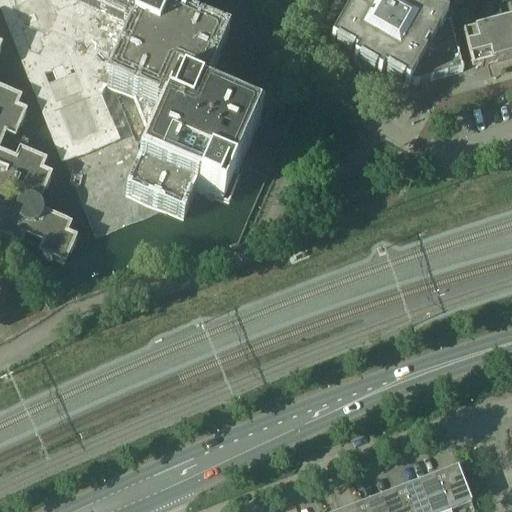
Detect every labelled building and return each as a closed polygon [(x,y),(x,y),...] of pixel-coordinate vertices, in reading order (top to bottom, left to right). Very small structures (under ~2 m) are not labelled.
[(0,0),(0,16),(14,51),(33,99),(60,168),(120,145),(102,98),(105,91),(116,95),(133,103),(150,143),(125,201),(182,225),(195,195),(228,209),(239,184),(233,182),(234,179),(236,180),(260,123),(209,101),(211,95),(206,93),(228,41),(176,19),(178,13),(173,11),(177,0),(0,0)] [(355,0),(355,1),(352,1),(353,5),(356,7),(351,15),(348,13),(345,14),(345,17),(331,43),(336,47),(335,49),(350,58),(351,56),(355,58),(353,62),(359,66),(358,68),(373,77),(374,74),(380,78),(383,74),(386,76),(385,78),(400,87),(401,85),(408,88),(410,84),(414,87),(462,74),(449,25),(445,23),(447,19),(442,15),(442,13),(427,5),(426,6),(423,4),(425,1),(423,0),(355,0)] [(452,0),(456,9),(464,7),(462,0),(452,0)] [(511,57),(511,22),(503,25),(511,57)] [(511,60),(511,57),(503,25),(463,36),(472,71),(511,60)] [(24,120),(25,117),(16,113),(15,113),(19,104),(16,103),(17,101),(7,97),(6,99),(0,95),(0,51),(2,46),(3,45),(0,43),(0,242),(21,251),(25,242),(41,249),(37,258),(65,270),(76,244),(65,239),(69,230),(67,229),(67,227),(57,223),(57,225),(45,220),(42,213),(43,212),(42,211),(39,204),(44,193),(46,193),(50,184),(48,183),(49,180),(40,176),(44,167),(41,166),(42,164),(32,160),(32,162),(20,157),(14,141),(19,129),(21,130),(25,120),(24,120)] [(439,483),(449,511),(456,511),(470,507),(457,471),(444,476),(446,480),(439,483)] [(449,511),(439,483),(431,486),(430,482),(418,486),(427,511),(449,511)] [(427,511),(418,486),(406,491),(408,495),(400,498),(406,511),(427,511)] [(384,511),(406,511),(400,498),(393,500),(392,496),(380,501),(384,511)] [(370,509),(362,511),(384,511),(380,501),(368,505),(370,509)]
